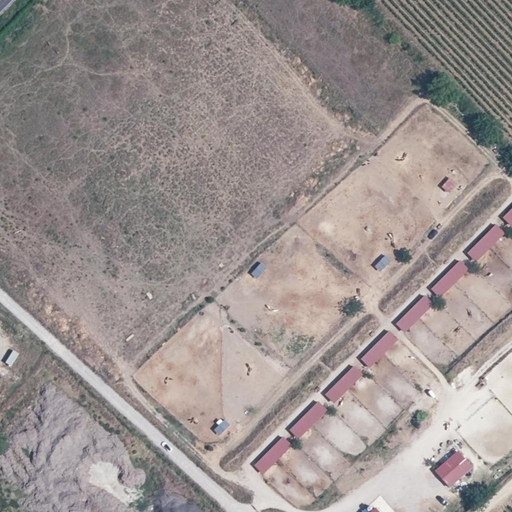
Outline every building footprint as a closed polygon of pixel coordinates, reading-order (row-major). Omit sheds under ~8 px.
[(511,208),(503,217),(511,226),(511,225),(511,208)] [(495,225),(468,252),(476,261),(503,233),(495,225)] [(382,253),(373,267),(382,273),(392,259),(382,253)] [(460,261),(432,288),(441,297),(468,269),(460,261)] [(261,262),(253,273),(259,278),(268,268),(261,262)] [(425,296),(397,324),(405,332),(433,304),(425,296)] [(389,331),(362,359),(370,367),(398,339),(389,331)] [(354,366),(326,395),(334,403),(362,374),(354,366)] [(319,402),(291,430),(300,439),(328,410),(319,402)] [(225,421),(215,430),(220,436),(231,426),(225,421)] [(255,465),(263,474),(292,446),(283,437),(255,465)] [(436,471),(450,487),(473,467),(459,451),(436,471)]
